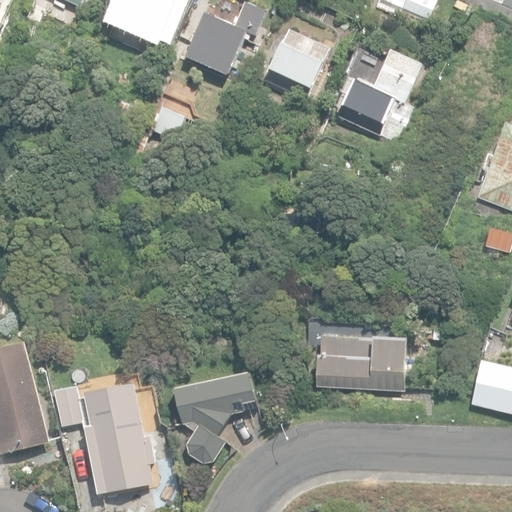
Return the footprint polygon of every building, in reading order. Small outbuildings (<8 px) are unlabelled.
[(124,0),(117,17),(160,36),(162,30),(173,35),(184,11),(173,6),(176,0),(124,0)] [(380,0),(378,7),(401,17),(408,0),(380,0)] [(191,56),(231,74),(249,35),(257,38),(269,11),(247,1),(237,24),(210,12),(191,56)] [(268,80),(309,100),(327,62),(325,60),(331,47),(292,29),(268,80)] [(341,115),(399,143),(417,107),(415,106),(407,102),(424,64),(394,50),(386,66),(375,60),(367,77),(371,79),(369,79),(367,83),(358,79),(341,115)] [(156,131),(180,140),(189,118),(165,108),(156,131)] [(480,196),(511,208),(511,123),(510,122),(496,155),(492,154),(486,169),(491,170),(480,196)] [(487,245),(511,252),(511,250),(511,230),(493,225),(487,245)] [(320,385),(407,390),(410,338),(377,336),(377,339),(324,336),(323,353),(322,353),(320,385)] [(0,347),(0,440),(3,453),(53,441),(29,341),(0,347)] [(474,404),(511,413),(511,366),(485,360),(474,404)] [(207,463),(218,461),(230,440),(220,434),(231,414),(262,408),(254,371),(179,387),(187,424),(197,422),(202,424),(190,444),(192,454),(207,463)] [(100,493),(100,494),(157,483),(153,463),(159,462),(153,434),(148,436),(138,383),(89,392),(95,424),(87,426),(100,493)] [(57,390),(66,426),(89,420),(81,385),(57,390)]
